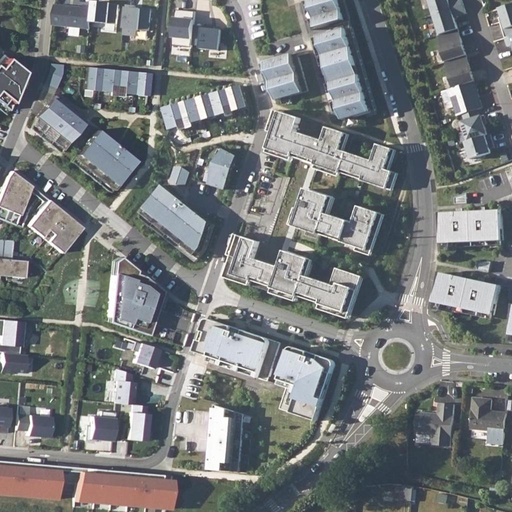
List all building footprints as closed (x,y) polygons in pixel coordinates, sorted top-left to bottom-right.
[(92,0),(91,6),(90,21),(106,23),(105,30),(114,31),(117,3),(92,0)] [(310,0),(304,2),(312,30),(351,19),(345,0),(310,0)] [(449,0),(427,0),(430,6),(431,5),(434,15),(464,5),(462,0),(451,0),(450,0),(449,0)] [(135,5),(125,4),(122,34),(136,36),(136,31),(138,29),(148,30),(150,9),(140,8),(134,8),(135,5)] [(82,7),(54,5),(52,25),(89,29),(90,21),(91,6),(82,5),(82,7)] [(464,5),(434,15),(437,24),(436,25),(439,35),(459,29),(455,17),(467,14),(464,5)] [(501,22),(506,38),(511,36),(511,5),(500,9),(503,17),(504,21),(501,22)] [(194,12),(175,9),(171,44),(190,47),(194,12)] [(209,26),(202,25),(200,47),(218,49),(220,29),(214,28),(209,28),(209,26)] [(353,28),(314,39),(336,113),(343,110),(346,120),(377,111),(353,28)] [(467,55),(459,29),(439,35),(447,62),(467,55)] [(298,54),(261,65),(269,93),(275,91),(278,100),(309,91),(298,54)] [(0,55),(0,105),(6,111),(21,73),(0,55)] [(467,55),(447,62),(455,88),(475,82),(467,55)] [(61,64),(48,63),(42,83),(54,88),(60,73),(61,64)] [(147,95),(150,73),(85,67),(83,89),(106,91),(120,93),(147,95)] [(455,88),(450,90),(459,116),(464,114),(478,110),(483,108),(481,100),(479,100),(478,98),(480,97),(475,82),(455,88)] [(242,85),(164,108),(170,130),(180,126),(178,120),(192,116),(194,123),(228,113),(226,106),(232,104),(234,111),(248,107),(242,85)] [(83,121),(51,95),(34,117),(66,142),(83,121)] [(232,104),(226,106),(228,113),(229,116),(235,114),(234,111),(232,104)] [(281,111),(276,109),(269,130),(274,132),(281,111)] [(478,110),(464,114),(466,121),(461,123),(463,131),(466,130),(469,141),(489,135),(485,125),(488,124),(485,115),(480,117),(478,110)] [(347,132),(281,111),(274,132),(266,154),(278,157),(273,171),(289,177),(267,243),(240,235),(233,256),(228,272),(253,280),(254,276),(277,284),(275,288),(301,296),(301,295),(302,292),(324,300),(323,303),(348,312),(359,279),(339,271),(333,288),(306,279),(324,229),(346,236),(345,240),(370,249),(383,212),(362,204),(356,221),(329,212),(345,167),(367,175),(366,179),(391,187),(397,171),(387,167),(394,147),(379,142),(374,159),(342,149),(347,132)] [(192,116),(178,120),(180,126),(181,130),(195,126),(194,123),(192,116)] [(58,152),(66,142),(34,117),(29,129),(58,152)] [(95,131),(76,155),(114,185),(133,161),(95,131)] [(496,148),(491,134),(489,135),(469,141),(466,142),(472,159),(492,153),(491,149),(496,148)] [(237,155),(223,148),(214,162),(209,184),(226,189),(237,155)] [(114,185),(76,155),(70,162),(108,192),(114,185)] [(183,166),(176,166),(172,179),(177,184),(186,185),(190,172),(183,166)] [(29,186),(8,171),(4,177),(0,186),(0,208),(17,216),(29,186)] [(401,172),(397,171),(391,187),(395,189),(401,172)] [(207,234),(211,222),(165,185),(147,208),(203,253),(206,249),(210,237),(207,234)] [(39,194),(29,186),(17,216),(0,208),(0,219),(19,227),(26,210),(39,194)] [(456,204),(469,204),(468,193),(456,197),(456,204)] [(80,227),(46,200),(25,225),(60,253),(80,227)] [(442,213),(443,244),(504,241),(502,210),(487,211),(487,207),(480,208),(480,212),(464,212),(464,209),(457,209),(458,213),(442,213)] [(196,261),(203,253),(147,208),(140,216),(196,261)] [(240,235),(235,233),(228,254),(233,256),(240,235)] [(12,240),(0,239),(0,254),(10,255),(12,240)] [(0,258),(0,275),(23,277),(24,260),(10,259),(0,258)] [(121,260),(115,263),(114,275),(110,275),(106,316),(146,330),(158,297),(161,298),(163,293),(153,285),(121,260)] [(479,262),(477,270),(489,273),(491,262),(479,262)] [(253,280),(228,272),(226,276),(299,300),(301,296),(275,288),(277,284),(254,276),(253,280)] [(441,275),(434,302),(494,315),(500,286),(485,282),(486,278),(479,277),(478,281),(463,278),(464,274),(457,272),(456,276),(441,273),(441,275)] [(348,312),(323,303),(322,308),(351,317),(364,280),(359,279),(348,312)] [(324,300),(302,292),(301,295),(323,303),(324,300)] [(20,321),(0,319),(0,352),(17,354),(20,321)] [(201,336),(196,351),(210,356),(261,372),(271,343),(271,341),(270,339),(269,338),(268,337),(211,319),(206,322),(201,336)] [(269,380),(281,342),(268,337),(269,338),(270,339),(271,341),(271,343),(261,372),(210,356),(209,360),(269,380)] [(162,350),(133,341),(130,349),(135,351),(132,361),(151,368),(154,357),(160,359),(162,350)] [(289,350),(280,379),(301,385),(292,411),(317,420),(336,363),(335,360),(332,358),(296,346),(291,347),(289,350)] [(17,354),(0,352),(0,357),(0,371),(9,373),(9,371),(23,373),(24,354),(17,354)] [(301,385),(280,379),(278,383),(287,386),(280,408),(292,411),(301,385)] [(134,381),(116,380),(113,402),(131,404),(132,404),(134,381)] [(492,400),(474,398),(471,429),(506,433),(507,414),(498,413),(498,415),(491,415),(491,412),(492,400)] [(132,404),(131,404),(130,411),(129,411),(126,438),(145,440),(147,413),(145,413),(146,405),(132,404)] [(452,448),(455,405),(439,404),(438,415),(438,417),(434,416),(433,414),(418,413),(416,435),(433,436),(432,446),(452,448)] [(8,408),(0,406),(0,432),(1,433),(6,433),(8,408)] [(214,408),(209,469),(239,471),(244,413),(220,406),(220,408),(214,408)] [(115,441),(117,412),(101,411),(101,417),(90,416),(89,440),(115,441)] [(48,437),(50,417),(16,414),(15,430),(26,431),(26,435),(35,436),(48,437)] [(0,460),(0,494),(55,500),(58,465),(29,463),(0,460)] [(74,482),(73,496),(165,504),(169,490),(171,474),(113,470),(85,467),(84,471),(78,470),(74,482)] [(404,485),(402,500),(412,501),(414,490),(414,486),(407,485),(404,485)] [(165,504),(73,496),(73,500),(165,508),(165,504)]
